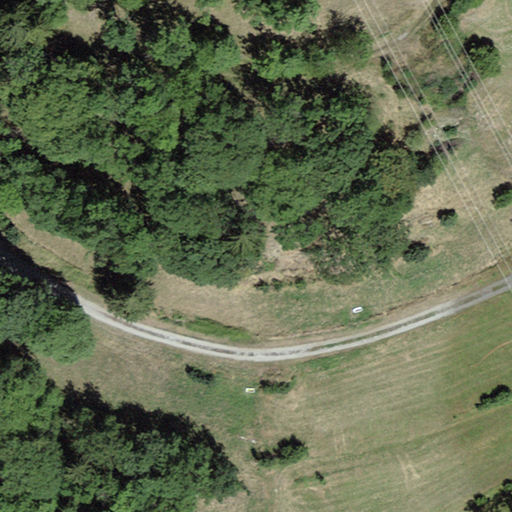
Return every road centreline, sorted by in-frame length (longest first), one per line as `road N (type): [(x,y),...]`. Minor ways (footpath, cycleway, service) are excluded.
road 1 (track): [(511,288),(308,361),(155,339),(0,259)]
road 2 (track): [(446,0),(416,39),(303,79),(246,82),(147,48)]
